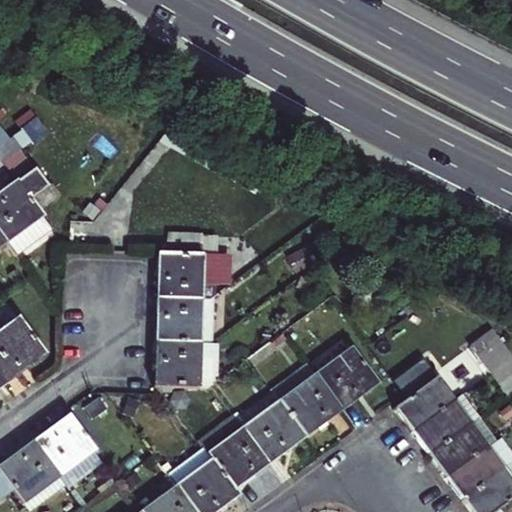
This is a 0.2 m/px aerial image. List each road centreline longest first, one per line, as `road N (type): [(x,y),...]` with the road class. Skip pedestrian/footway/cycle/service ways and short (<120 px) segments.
road 1 (motorway): [(170,0),(511,185)]
road 2 (motorway): [(511,100),(320,0)]
road 3 (residential): [(0,440),(87,373),(95,271)]
road 4 (residential): [(286,511),(344,469),(376,511)]
